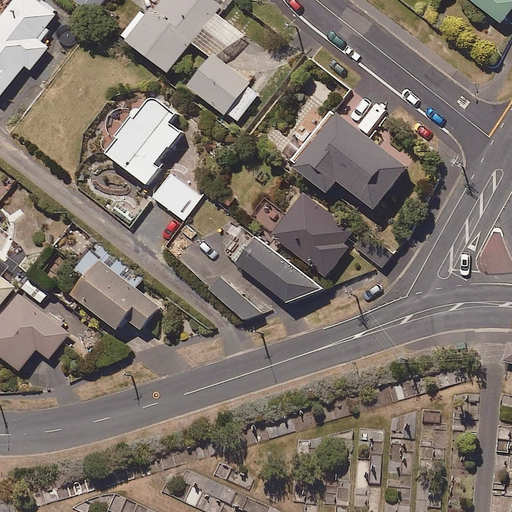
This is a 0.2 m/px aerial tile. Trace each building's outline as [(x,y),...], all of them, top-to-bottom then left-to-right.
[(61,13),(43,0),(20,0),(0,26),(0,96),(3,99),(29,66),(34,70),(52,47),(41,39),(61,13)] [(105,0),(78,0),(96,13),(105,0)] [(224,8),(213,0),(157,0),(146,15),(143,13),(123,38),(168,74),(193,43),(211,58),(189,87),(237,124),(262,92),(227,66),(248,39),(219,16),(224,8)] [(511,0),(470,0),(502,24),(511,11),(511,0)] [(177,115),(155,97),(108,155),(147,187),(163,168),(158,164),(183,134),(170,123),(177,115)] [(408,169),(334,113),(293,167),(329,194),(338,182),(376,211),(408,169)] [(203,197),(172,175),(155,198),(186,221),(203,197)] [(352,234),(304,197),(273,236),(327,278),(351,248),(345,243),(352,234)] [(259,240),(238,264),(290,305),(324,289),(259,240)] [(143,278),(99,244),(80,267),(92,276),(78,294),(122,329),(131,318),(145,330),(163,307),(136,287),(143,278)] [(27,275),(0,254),(0,310),(18,287),(27,275)] [(222,278),(210,291),(246,322),(263,313),(222,278)] [(34,280),(25,289),(42,304),(50,295),(34,280)] [(46,312),(24,294),(0,324),(0,351),(24,371),(41,350),(53,359),(82,322),(55,300),(46,312)] [(511,339),(508,338),(503,356),(511,358),(511,339)]
